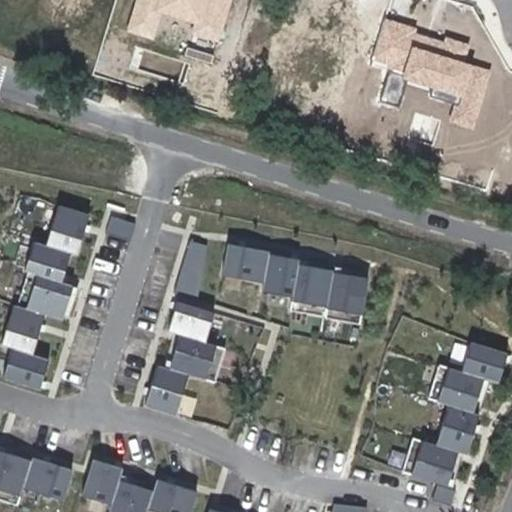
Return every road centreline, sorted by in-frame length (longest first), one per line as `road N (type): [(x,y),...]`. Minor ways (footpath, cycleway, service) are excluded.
road 1 (residential): [(90,416),(174,429),(287,481),(429,511)]
road 2 (residential): [(511,246),(176,137)]
road 3 (residential): [(176,137),(90,416)]
road 4 (residential): [(176,137),(0,80)]
